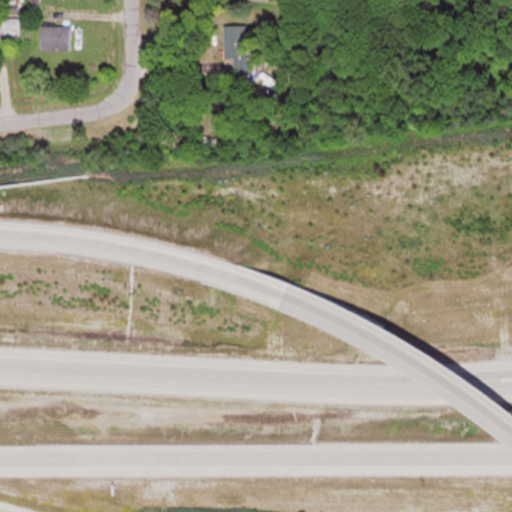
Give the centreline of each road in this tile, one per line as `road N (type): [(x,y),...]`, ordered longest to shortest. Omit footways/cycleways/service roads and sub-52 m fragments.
road 1 (motorway): [(0,464),(511,457)]
road 2 (motorway): [(511,383),(205,378)]
road 3 (motorway): [(287,288),(188,254),(82,233),(0,229)]
road 4 (motorway): [(511,417),(375,326),(287,288)]
road 5 (motorway): [(205,378),(0,373)]
road 6 (residential): [(0,122),(90,110),(116,94)]
